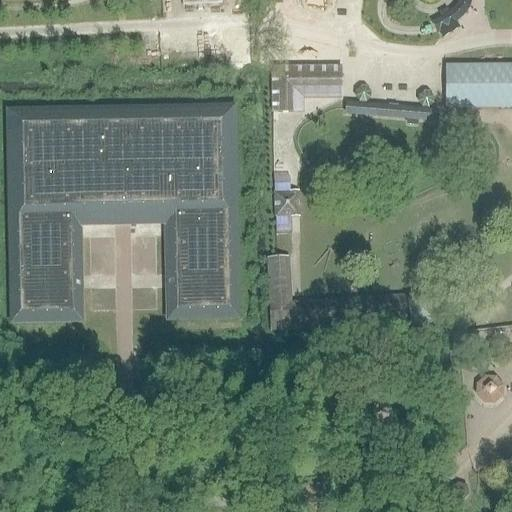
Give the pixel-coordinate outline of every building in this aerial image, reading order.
[(459,0),(456,6),(451,11),(431,22),(442,38),(459,28),(455,23),(460,18),(467,12),(469,5),(469,0),(459,0)] [(511,66),(445,67),(445,100),(445,111),(511,110),(511,66)] [(341,67),(270,68),(270,115),(302,114),(302,101),(341,101),(341,67)] [(438,111),(346,104),(345,114),(437,122),(438,111)] [(238,323),(235,108),(4,111),(8,327),(82,326),(81,230),(163,228),(165,324),(238,323)] [(296,191),(273,192),(274,218),(296,217),(296,191)] [(274,259),(267,259),(270,333),(407,327),(406,295),(291,302),(290,279),(289,257),(274,259)] [(431,299),(408,301),(410,325),(433,323),(431,299)] [(495,377),(484,376),(475,386),(475,396),(483,404),(493,405),(502,398),(504,389),(501,382),(495,377)]
